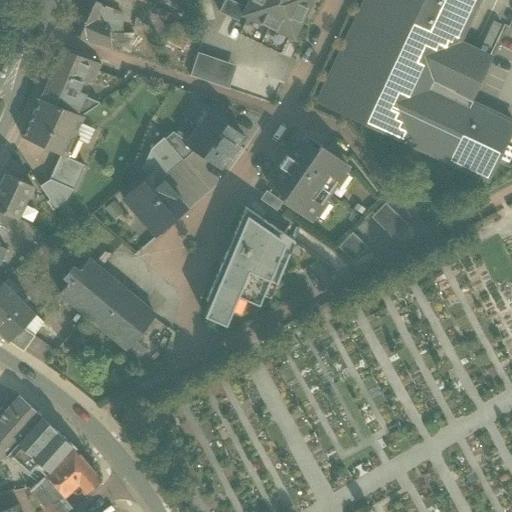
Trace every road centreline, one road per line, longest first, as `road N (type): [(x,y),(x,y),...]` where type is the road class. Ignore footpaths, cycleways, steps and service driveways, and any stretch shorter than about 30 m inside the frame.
road 1 (residential): [(337,0),(286,115),(200,244),(186,292),(196,361)]
road 2 (tertiary): [(130,472),(70,408),(0,356)]
